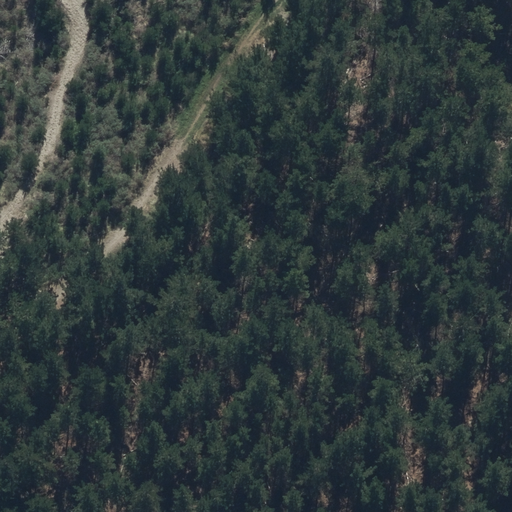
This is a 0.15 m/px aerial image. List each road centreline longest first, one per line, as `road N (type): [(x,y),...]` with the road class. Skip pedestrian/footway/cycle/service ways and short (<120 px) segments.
road 1 (unknown): [(0,346),(170,170),(210,76),(263,15)]
road 2 (unknown): [(43,0),(54,36),(0,257)]
